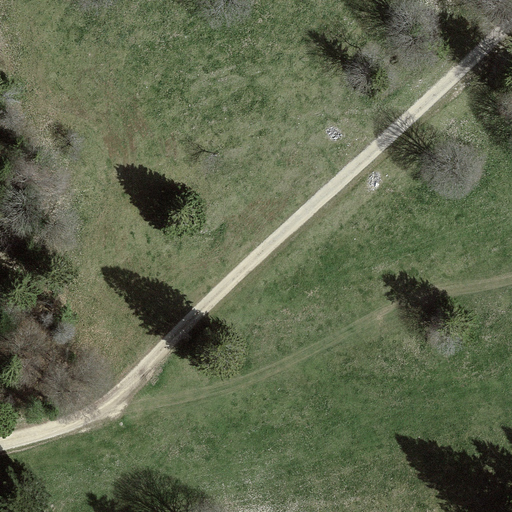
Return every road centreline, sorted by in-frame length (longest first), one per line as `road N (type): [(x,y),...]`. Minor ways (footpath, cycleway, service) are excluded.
road 1 (track): [(95,411),(511,12)]
road 2 (track): [(95,411),(511,310)]
